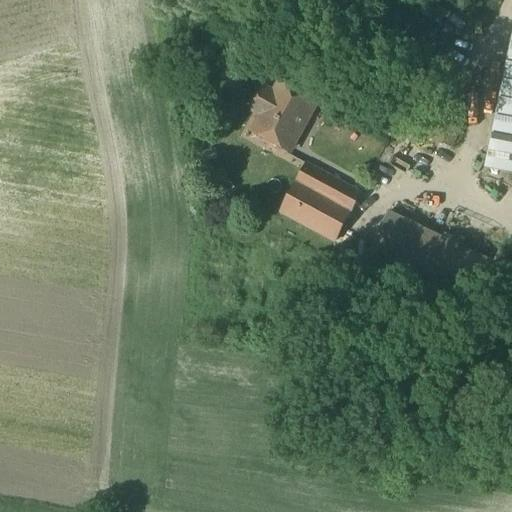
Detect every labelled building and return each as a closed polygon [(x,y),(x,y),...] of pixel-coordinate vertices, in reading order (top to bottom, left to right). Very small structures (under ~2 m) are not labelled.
[(279,43),(261,35),(256,46),(275,53),(279,43)] [(511,50),(487,170),(511,175),(511,50)] [(235,62),(210,67),(216,96),(241,90),(235,62)] [(275,97),(264,91),(253,112),(264,117),(257,130),(272,138),(269,143),(290,154),(294,145),(293,142),(298,132),(298,129),(303,120),(309,118),(312,112),(311,110),(314,105),(316,106),(316,104),(281,85),(275,97)] [(455,125),(412,102),(401,123),(443,146),(455,125)] [(361,196),(308,167),(298,186),(351,215),(361,196)] [(298,186),(297,186),(282,214),(336,243),(351,215),(298,186)] [(498,267),(389,214),(370,253),(406,270),(395,293),(468,328),(498,267)]
